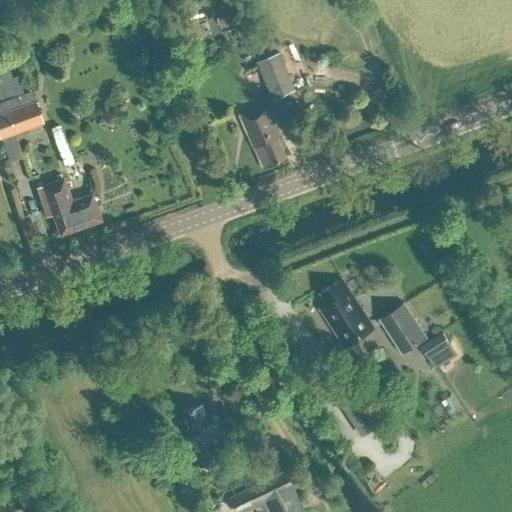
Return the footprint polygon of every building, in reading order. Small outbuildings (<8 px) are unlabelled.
[(0,45),(0,96),(22,90),(17,73),(11,75),(3,45),(0,45)] [(272,97),(295,89),(279,52),(257,61),(272,97)] [(0,136),(42,123),(30,90),(0,100),(0,136)] [(283,122),(297,117),(287,92),(273,99),(283,122)] [(263,167),(286,156),(277,135),(281,134),(266,101),(239,113),(253,146),(254,146),(263,167)] [(20,136),(9,139),(14,155),(25,152),(20,136)] [(59,234),(100,219),(92,197),(72,204),(62,177),(36,187),(46,215),(51,213),(59,234)] [(328,304),(321,309),(345,347),(375,329),(343,280),(321,293),(328,304)] [(426,336),(403,302),(380,317),(402,351),(426,336)] [(435,366),(456,354),(443,332),(422,344),(435,366)] [(357,380),(339,393),(367,432),(385,420),(357,380)] [(191,432),(187,434),(200,467),(227,456),(222,441),(227,439),(223,428),(233,425),(225,403),(206,410),(203,402),(183,410),(191,432)] [(0,434),(0,453),(8,468),(24,459),(8,430),(0,434)] [(231,495),(239,511),(242,511),(264,501),(269,511),(306,511),(285,468),(231,495)] [(0,511),(27,511),(30,511),(19,491),(15,493),(13,490),(0,497),(0,511)]
